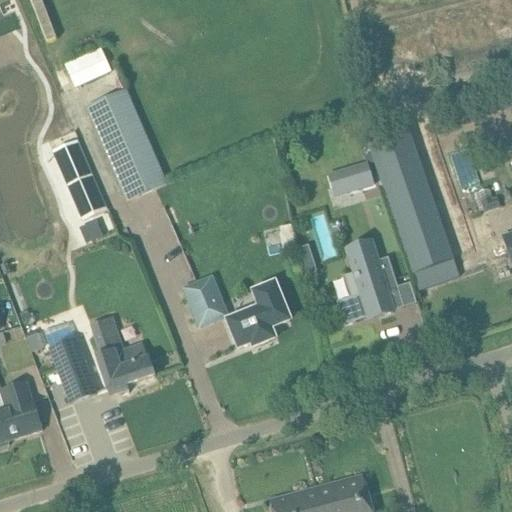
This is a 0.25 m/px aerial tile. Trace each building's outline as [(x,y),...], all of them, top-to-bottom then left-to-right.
[(79,89),(117,72),(105,48),(68,65),(79,89)] [(126,93),(85,111),(126,205),(168,187),(126,93)] [(78,144),(52,155),(57,165),(82,224),(108,213),(83,154),(78,144)] [(367,166),(328,178),(332,191),(345,187),(347,195),(373,187),(367,166)] [(488,191),(475,195),(481,213),(484,213),(484,215),(500,210),(496,199),(493,200),(492,201),(488,191)] [(308,214),(319,251),(333,246),(321,210),(308,214)] [(97,222),(86,227),(93,242),(103,238),(97,222)] [(291,227),(279,230),(284,254),(296,252),(291,227)] [(511,235),(503,238),(511,266),(511,235)] [(388,260),(377,264),(371,246),(347,253),(361,297),(337,304),(344,328),(371,319),(370,318),(378,315),(379,318),(393,314),(386,293),(398,290),(388,260)] [(63,258),(47,265),(52,277),(68,269),(63,258)] [(313,261),(300,265),(303,280),(317,275),(313,261)] [(455,263),(415,277),(420,291),(460,277),(455,263)] [(184,292),(199,331),(228,319),(212,281),(184,292)] [(275,287),(254,295),(260,311),(228,324),(239,351),(252,346),(254,350),(274,341),(270,331),(289,323),(275,287)] [(112,320),(91,327),(101,358),(96,359),(110,401),(129,394),(127,389),(156,379),(149,360),(147,361),(143,347),(123,353),(112,320)] [(69,325),(44,334),(51,352),(50,352),(70,406),(96,397),(76,343),(69,325)] [(38,337),(27,341),(32,355),(43,351),(38,337)] [(26,385),(0,393),(0,450),(9,447),(8,444),(42,433),(33,402),(32,403),(26,385)] [(371,511),(363,478),(316,491),(321,511),(371,511)] [(321,511),(316,491),(270,503),(272,511),(321,511)]
